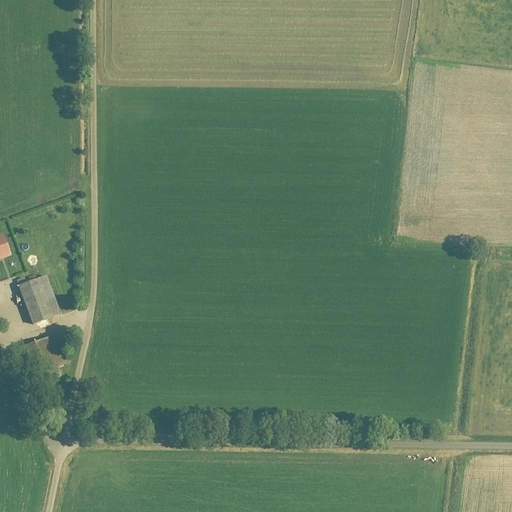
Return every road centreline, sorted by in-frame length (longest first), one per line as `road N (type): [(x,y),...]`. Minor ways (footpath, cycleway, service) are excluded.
road 1 (unclassified): [(62,441),(511,447)]
road 2 (unclassified): [(96,0),(91,296),(62,441)]
